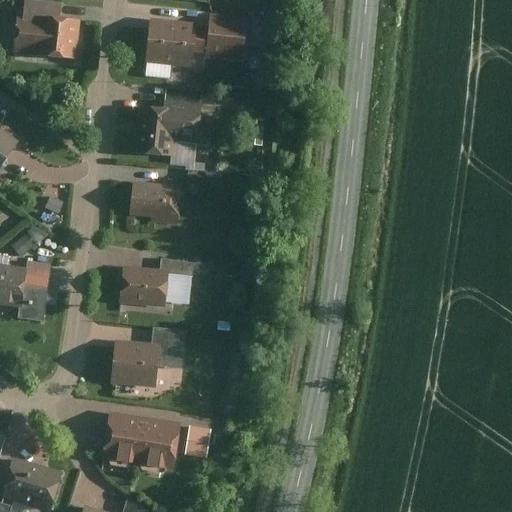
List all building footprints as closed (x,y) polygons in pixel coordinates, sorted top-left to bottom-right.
[(80,22),(59,21),(60,7),(25,4),(23,23),(16,23),(14,54),(46,57),(45,63),(77,65),(80,22)] [(244,65),(249,20),(212,16),(209,41),(195,39),(196,28),(149,24),(145,64),(192,68),(193,54),(209,55),(208,62),(244,65)] [(202,95),(169,93),(168,108),(201,110),(202,95)] [(177,160),(177,145),(200,146),(202,113),(177,112),(145,110),(143,158),(177,160)] [(0,173),(19,146),(0,132),(0,117),(1,116),(0,115),(0,173)] [(181,188),(134,184),(131,221),(178,224),(181,188)] [(33,230),(10,251),(19,261),(42,240),(33,230)] [(53,244),(48,251),(70,265),(75,257),(53,244)] [(27,273),(0,268),(0,307),(21,310),(19,322),(44,326),(47,311),(55,312),(58,295),(47,293),(46,294),(25,291),(27,273)] [(171,275),(124,271),(121,307),(168,311),(171,275)] [(185,335),(153,332),(152,349),(114,346),(111,382),(158,387),(159,369),(182,371),(185,335)] [(183,428),(110,414),(101,461),(174,474),(183,428)] [(192,424),(187,454),(208,457),(213,428),(192,424)] [(53,511),(64,476),(11,460),(0,497),(0,498),(45,511),(53,511)] [(126,511),(94,511),(85,509),(84,511),(144,511),(129,502),(126,511)]
